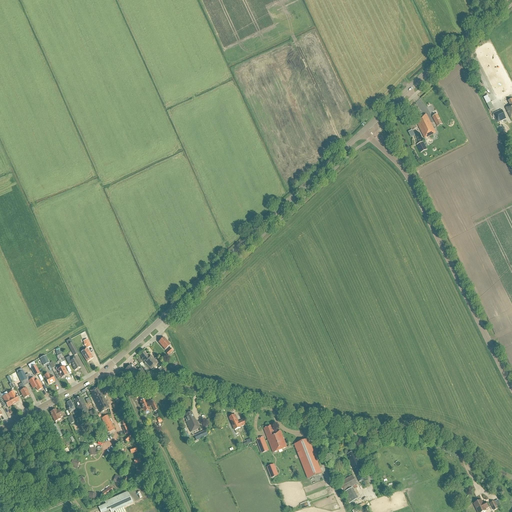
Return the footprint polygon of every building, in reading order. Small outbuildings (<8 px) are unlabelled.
[(506,120),(502,111),(493,115),(498,124),(506,120)] [(436,134),(427,115),(415,121),(425,140),(436,134)] [(438,127),(442,125),(439,120),(440,120),(437,115),(433,118),(438,127)] [(420,154),(427,151),(423,142),(416,146),(420,154)] [(431,156),(438,152),(435,146),(430,149),(432,153),(430,154),(431,156)] [(165,351),(170,346),(163,338),(158,343),(165,351)] [(66,342),(74,357),(78,355),(70,340),(66,342)] [(81,353),(83,357),(87,363),(93,359),(87,349),(81,353)] [(148,358),(144,353),(140,357),(142,359),(141,360),(151,370),(158,364),(150,356),(148,358)] [(60,364),(61,364),(61,366),(55,369),(57,371),(58,371),(62,378),(67,375),(65,372),(66,372),(64,367),(66,366),(64,362),(65,362),(61,355),(56,358),(60,364)] [(49,364),(46,356),(40,359),(43,366),(49,364)] [(80,368),(76,359),(75,358),(71,360),(70,357),(65,360),(69,366),(71,365),(75,371),(80,368)] [(35,377),(40,374),(35,366),(31,369),(35,377)] [(130,366),(125,370),(132,378),(137,372),(143,380),(147,376),(141,369),(138,372),(136,369),(134,371),(130,366)] [(161,373),(165,378),(167,381),(172,378),(163,366),(160,368),(163,372),(161,373)] [(25,389),(24,387),(29,385),(23,372),(17,375),(21,383),(22,384),(19,386),(22,391),(20,392),(24,399),(29,396),(28,393),(28,392),(26,389),(25,389)] [(49,385),(55,382),(51,376),(49,377),(48,374),(44,376),(45,377),(46,379),(45,379),(49,385)] [(38,381),(36,382),(34,379),(31,380),(28,382),(30,385),(32,384),(35,389),(35,388),(37,392),(42,389),(38,381)] [(100,395),(97,389),(90,392),(100,413),(109,409),(102,394),(100,395)] [(13,392),(8,395),(13,405),(19,402),(13,392)] [(3,398),(2,396),(0,397),(0,401),(1,404),(4,403),(8,408),(13,405),(8,395),(3,398)] [(88,411),(80,397),(74,401),(81,415),(88,411)] [(146,405),(144,401),(140,403),(143,410),(142,410),(144,414),(150,411),(147,404),(146,405)] [(75,410),(71,402),(66,405),(68,408),(67,409),(70,413),(75,410)] [(120,413),(117,407),(116,404),(112,406),(116,415),(120,413)] [(56,410),(50,413),(55,422),(60,419),(63,417),(59,410),(56,412),(56,410)] [(191,413),(184,416),(187,422),(186,423),(191,433),(200,429),(196,421),(195,421),(191,413)] [(108,433),(115,430),(108,416),(102,420),(108,432),(105,433),(106,437),(110,435),(108,433)] [(235,416),(229,418),(234,431),(241,428),(247,425),(244,420),(238,422),(235,416)] [(126,427),(123,421),(121,422),(123,428),(122,428),(125,436),(129,434),(126,426),(126,427)] [(62,436),(56,424),(50,427),(56,439),(57,439),(58,441),(62,439),(60,437),(62,436)] [(273,454),(287,449),(280,432),(275,434),(272,427),(264,430),(267,436),(267,437),(273,454)] [(207,436),(205,431),(197,435),(199,440),(207,436)] [(123,440),(127,444),(132,440),(128,436),(123,440)] [(261,451),(267,449),(263,438),(257,441),(261,451)] [(308,439),(294,445),(307,479),(321,473),(308,439)] [(97,455),(96,448),(88,449),(89,456),(97,455)] [(70,454),(67,449),(64,451),(60,453),(63,458),(65,457),(65,456),(70,454)] [(354,452),(348,455),(350,460),(346,462),(347,463),(350,462),(359,483),(368,479),(357,457),(356,458),(354,452)] [(79,462),(72,460),(69,467),(76,470),(79,462)] [(277,461),(282,482),(290,481),(284,460),(277,461)] [(272,479),(278,476),(275,468),(269,471),(272,479)] [(122,478),(115,475),(113,483),(120,485),(122,478)] [(352,476),(339,483),(343,492),(357,484),(352,476)] [(75,480),(78,487),(85,484),(81,477),(75,480)] [(101,493),(104,498),(113,492),(110,487),(101,493)] [(359,500),(353,489),(343,494),(349,505),(359,500)] [(128,492),(122,495),(105,503),(106,505),(99,508),(100,511),(107,511),(110,511),(115,511),(133,504),(128,492)] [(87,500),(95,502),(96,494),(88,493),(87,500)] [(474,504),(477,511),(483,511),(486,511),(485,509),(488,508),(485,502),(483,504),(481,501),(474,504)]
